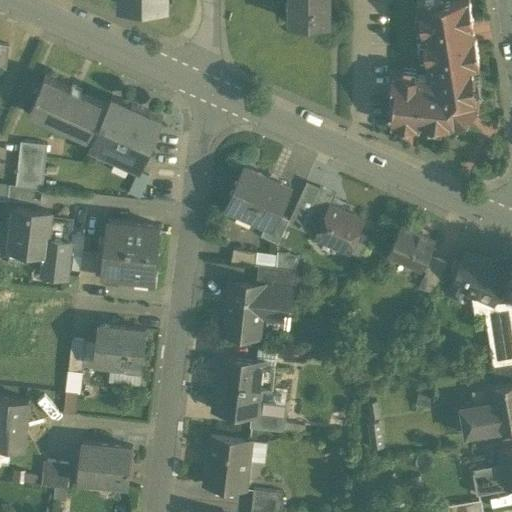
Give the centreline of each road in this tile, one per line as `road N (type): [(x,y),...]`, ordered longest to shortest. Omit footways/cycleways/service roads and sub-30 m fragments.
road 1 (residential): [(161,511),(211,78)]
road 2 (residential): [(511,217),(211,78)]
road 3 (residential): [(211,78),(37,0)]
